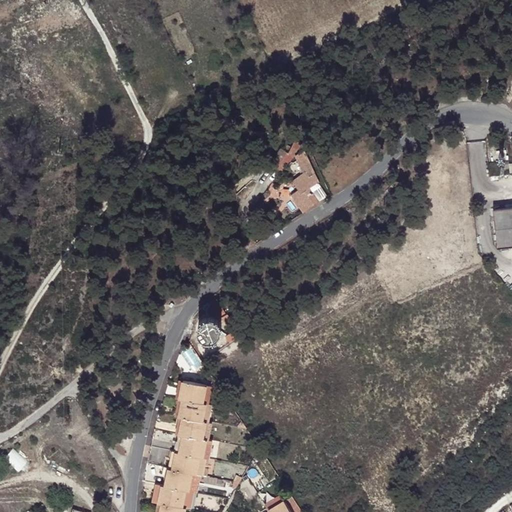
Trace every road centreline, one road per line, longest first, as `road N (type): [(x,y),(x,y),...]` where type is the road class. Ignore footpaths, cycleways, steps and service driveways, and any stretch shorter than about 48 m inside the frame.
road 1 (unclassified): [(511,123),(457,110),(436,114),(370,179),(217,275),(176,328),(148,396),(131,511)]
road 2 (track): [(0,364),(51,273),(147,140),(140,107),(82,0)]
road 3 (track): [(188,309),(154,313),(60,401),(0,438)]
